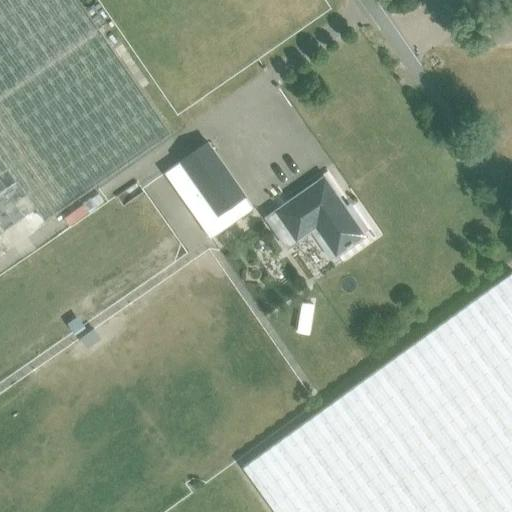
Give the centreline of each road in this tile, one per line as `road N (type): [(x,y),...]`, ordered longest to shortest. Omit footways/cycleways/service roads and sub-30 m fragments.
road 1 (residential): [(0,255),(365,0)]
road 2 (unclassified): [(365,0),(511,212)]
